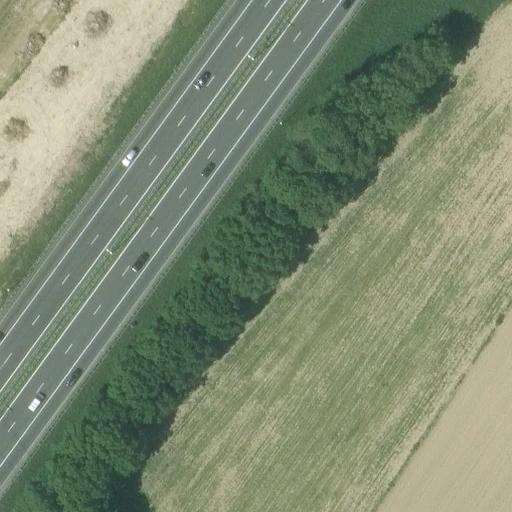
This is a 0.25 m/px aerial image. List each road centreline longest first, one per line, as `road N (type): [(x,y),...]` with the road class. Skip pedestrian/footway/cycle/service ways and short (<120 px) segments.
road 1 (motorway): [(0,455),(331,0)]
road 2 (motorway): [(260,0),(0,357)]
